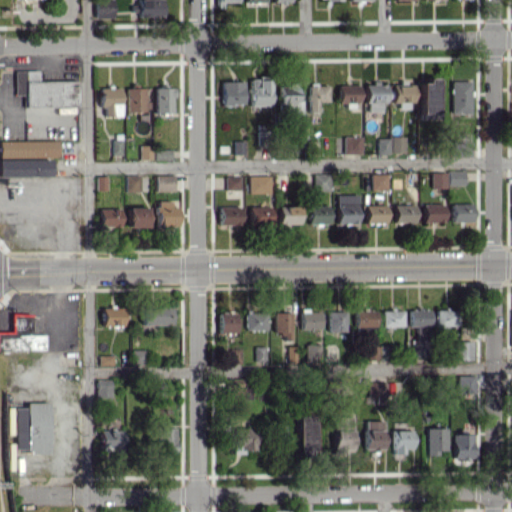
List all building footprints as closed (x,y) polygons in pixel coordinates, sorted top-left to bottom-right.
[(110,0),(92,0),(93,18),(111,17),(110,0)] [(160,0),(132,0),(133,17),(161,16),(160,0)] [(75,81),(37,81),(37,70),(13,70),(13,94),(23,94),(23,107),(76,106),(75,81)] [(247,79),(248,106),(268,105),(268,79),(247,79)] [(435,119),(434,79),(417,79),(418,119),(435,119)] [(449,81),(450,114),(469,113),(468,80),(449,81)] [(241,81),(219,81),(219,104),(241,104),(241,81)] [(365,112),(381,112),(380,103),(385,103),(384,83),(364,83),(365,112)] [(357,84),(336,85),(336,102),(358,102),(357,84)] [(391,102),(412,101),(412,84),(390,85),(391,102)] [(317,112),(316,102),(327,102),(326,85),(306,85),(307,112),(317,112)] [(98,105),(102,105),(102,116),(119,116),(118,87),(97,88),(98,105)] [(124,110),(145,110),(144,87),(124,88),(124,110)] [(153,112),(171,112),(171,87),(153,87),(153,112)] [(278,94),(278,113),(299,113),(298,94),(278,94)] [(402,152),(402,136),(389,135),(389,152),(402,152)] [(342,154),(360,153),(359,136),(342,136),(342,154)] [(375,154),(388,153),(387,137),(375,137),(375,154)] [(110,154),(120,154),(120,139),(110,139),(110,154)] [(0,155),(56,155),(55,140),(0,140),(0,155)] [(242,140),(232,140),(232,154),(243,154),(242,140)] [(470,156),(470,140),(450,140),(450,156),(470,156)] [(170,149),(153,149),(153,159),(169,160),(170,149)] [(48,159),(0,158),(0,174),(48,175),(48,159)] [(446,185),(462,184),(462,169),(446,170),(446,185)] [(445,172),(429,172),(428,187),(444,188),(445,172)] [(311,173),(311,191),(328,190),(328,173),(311,173)] [(369,189),(386,190),(386,173),(369,173),(369,189)] [(172,174),(153,174),(153,190),(172,190),(172,174)] [(138,191),(138,175),(123,175),(123,191),(138,191)] [(247,193),(268,192),(268,175),(246,175),(247,193)] [(223,189),(238,189),(238,176),(223,176),(223,189)] [(356,225),(356,194),(334,194),(334,225),(356,225)] [(173,225),(173,200),(153,200),(154,226),(173,225)] [(412,203),(391,204),(392,223),(413,222),(412,203)] [(421,221),(442,222),(442,204),(421,203),(421,221)] [(449,203),(449,221),(471,221),(471,203),(449,203)] [(305,222),(326,223),(327,205),(306,204),(305,222)] [(384,204),(363,204),(363,222),(384,222),(384,204)] [(216,206),(217,225),(239,224),(238,205),(216,206)] [(267,227),(268,206),(247,205),(247,227),(267,227)] [(277,223),(297,223),(297,205),(276,205),(277,223)] [(146,206),(126,207),(126,227),(146,227),(146,206)] [(118,226),(118,207),(97,207),(97,226),(118,226)] [(121,325),(121,306),(100,307),(100,325),(121,325)] [(140,325),(171,324),(171,306),(140,307),(140,325)] [(428,309),(407,309),(407,326),(428,326),(428,309)] [(457,325),(456,309),(433,309),(434,325),(457,325)] [(263,330),(264,311),(243,310),(242,329),(263,330)] [(343,331),(343,311),(326,310),(325,331),(343,331)] [(374,326),(374,310),(353,311),(353,326),(374,326)] [(380,326),(401,326),(401,310),(380,310),(380,326)] [(234,332),(233,311),(216,312),(217,333),(234,332)] [(288,311),(271,312),(272,332),(280,331),(280,340),(289,340),(288,311)] [(298,329),(318,329),(318,311),(298,311),(298,329)] [(31,334),(31,314),(9,314),(9,331),(0,331),(0,350),(44,350),(44,334),(31,334)] [(471,359),(471,341),(453,341),(454,359),(471,359)] [(304,344),(303,359),(317,360),(318,344),(304,344)] [(257,346),(252,347),(253,361),(263,361),(263,350),(258,350),(257,346)] [(239,348),(228,348),(227,363),(239,363),(239,348)] [(474,375),(456,375),(456,393),(474,393),(474,375)] [(250,399),(250,379),(240,378),(240,382),(229,382),(229,398),(250,399)] [(110,396),(109,379),(94,379),(94,397),(110,396)] [(383,382),(366,381),(365,399),(382,400),(383,382)] [(13,407),(13,449),(25,448),(25,453),(47,453),(46,402),(24,402),(24,407),(13,407)] [(294,452),(312,452),(311,414),(294,414),(294,452)] [(351,417),(333,416),(332,449),(350,450),(351,417)] [(363,450),(380,450),(381,420),(363,420),(363,450)] [(174,427),(159,428),(159,451),(174,450),(174,427)] [(254,451),(253,428),(231,428),(231,451),(254,451)] [(425,455),(436,455),(436,450),(444,450),(444,428),(425,428),(425,455)] [(97,430),(97,450),(121,451),(121,431),(97,430)] [(402,454),(402,448),(410,448),(411,430),(391,430),(390,453),(402,454)] [(451,463),(471,462),(470,433),(450,434),(451,463)]
